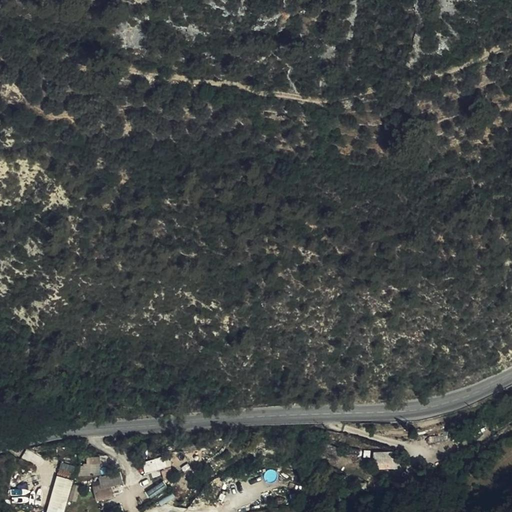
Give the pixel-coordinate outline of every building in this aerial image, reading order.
[(0,401),(8,398),(9,397),(6,389),(1,391),(0,391),(0,401)] [(431,444),(448,441),(446,434),(429,438),(431,444)] [(396,467),(396,449),(377,450),(378,467),(396,467)] [(148,472),(168,465),(164,454),(144,461),(148,472)] [(88,463),(81,462),(80,472),(101,474),(102,456),(89,455),(88,463)] [(112,484),(124,482),(122,473),(93,479),(97,499),(115,496),(112,484)] [(72,493),(75,483),(57,478),(51,501),(69,506),(72,493)] [(483,509),(507,492),(497,479),(474,495),(483,509)]
